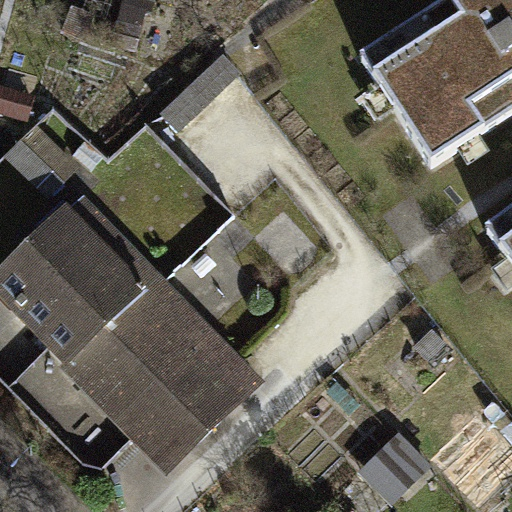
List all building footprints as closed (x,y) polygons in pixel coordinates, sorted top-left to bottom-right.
[(511,116),(511,0),(448,0),(359,59),(431,169),(511,116)] [(240,78),(222,59),(158,120),(176,139),(240,78)] [(35,99),(0,90),(0,118),(28,125),(35,99)] [(37,130),(4,163),(47,205),(79,172),(37,130)] [(105,176),(187,263),(235,217),(154,131),(105,176)] [(0,299),(170,471),(243,400),(220,377),(236,361),(78,202),(0,278),(0,299)] [(511,209),(485,229),(511,265),(511,209)] [(433,492),(432,462),(370,464),(371,495),(433,492)]
